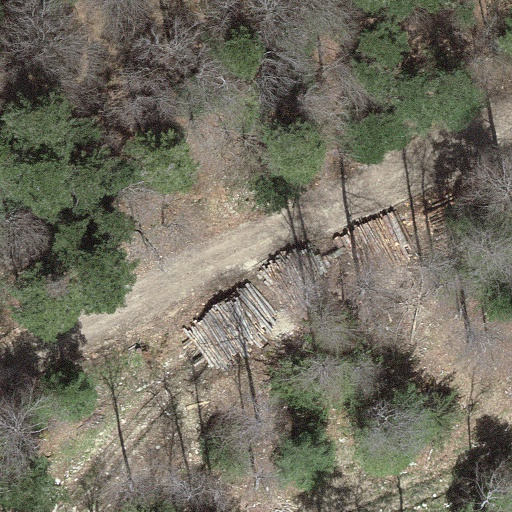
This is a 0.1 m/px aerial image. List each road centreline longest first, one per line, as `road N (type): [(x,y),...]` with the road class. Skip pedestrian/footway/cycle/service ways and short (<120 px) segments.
road 1 (track): [(0,373),(511,128)]
road 2 (track): [(315,223),(157,393),(61,511)]
